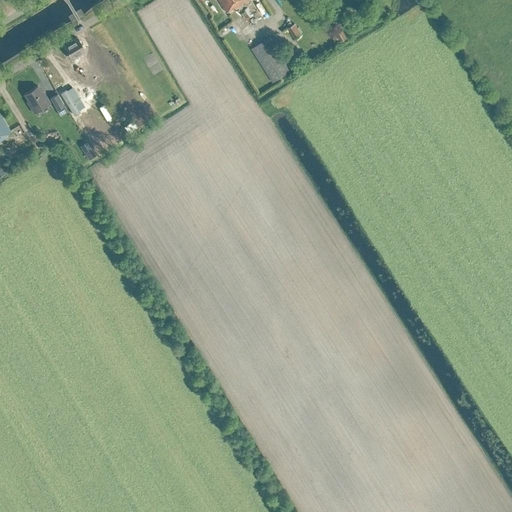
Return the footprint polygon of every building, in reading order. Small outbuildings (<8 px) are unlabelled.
[(219,0),(227,11),(234,7),(234,8),(246,0),(219,0)] [(296,39),(303,34),(296,23),(288,28),(296,39)] [(347,37),(342,29),(336,33),(340,40),(347,37)] [(273,82),(291,70),(269,36),(252,48),(273,82)] [(83,47),(76,37),(63,45),(67,51),(59,56),(62,62),(63,61),(69,71),(71,70),(70,68),(86,59),(87,60),(95,55),(88,44),(83,47)] [(91,59),(84,63),(93,80),(106,72),(103,66),(97,70),(91,59)] [(116,59),(106,65),(116,82),(126,76),(116,59)] [(43,95),(37,85),(24,93),(28,100),(26,101),(34,112),(50,102),(45,94),(43,95)] [(64,106),(59,94),(58,93),(50,97),(57,110),(60,115),(67,111),(64,106)] [(0,140),(5,137),(5,136),(11,131),(0,114),(0,140)] [(131,122),(126,125),(130,131),(136,128),(131,122)] [(90,148),(86,141),(79,146),(84,152),(90,148)] [(84,153),(88,159),(95,155),(91,149),(84,153)]
